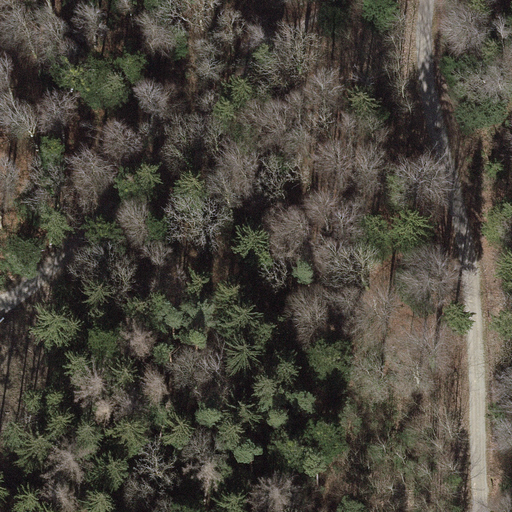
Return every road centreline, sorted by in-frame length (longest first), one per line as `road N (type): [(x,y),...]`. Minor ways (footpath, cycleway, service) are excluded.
road 1 (track): [(481,511),(476,264),(423,63),(420,0)]
road 2 (track): [(340,0),(33,295),(0,309)]
